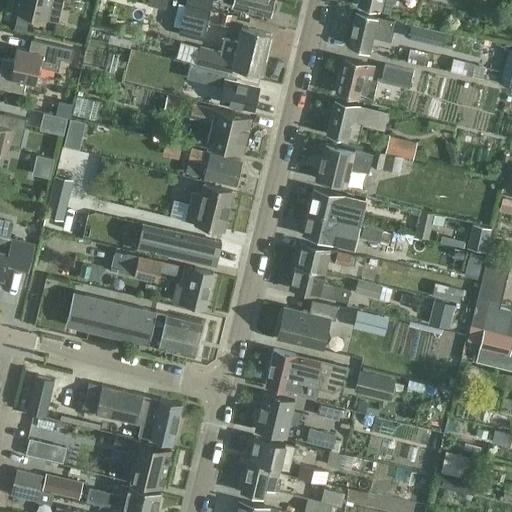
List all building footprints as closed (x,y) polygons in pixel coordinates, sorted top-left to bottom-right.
[(62,7),(63,0),(19,0),(17,11),(46,18),(49,4),(62,7)] [(108,0),(104,11),(116,15),(121,1),(117,0),(108,0)] [(147,0),(147,4),(166,9),(167,0),(147,0)] [(226,0),(233,2),(232,3),(269,12),(270,10),(272,11),(272,10),(273,10),(274,9),(274,8),(275,8),(275,7),(276,6),(276,5),(276,4),(276,3),(276,2),(276,1),(275,0),(226,0)] [(358,0),(358,2),(391,10),(393,0),(358,0)] [(202,39),(209,10),(185,5),(179,34),(202,39)] [(395,19),(387,18),(356,10),(348,44),(369,49),(372,37),(390,41),(392,31),(395,19)] [(222,13),(220,24),(227,25),(230,15),(222,13)] [(464,19),(462,21),(462,25),(465,28),(469,28),(471,25),(471,21),(468,18),(464,19)] [(411,23),(408,36),(425,40),(428,27),(411,23)] [(200,46),(200,47),(180,42),(176,57),(197,62),(197,61),(231,69),(233,65),(262,72),(272,33),(242,26),(238,41),(223,37),(220,51),(200,46)] [(1,62),(0,68),(0,86),(23,91),(26,80),(36,82),(39,65),(59,69),(61,57),(71,59),(74,47),(31,37),(29,49),(17,46),(15,58),(8,56),(6,63),(1,62)] [(423,51),(399,45),(395,59),(420,65),(423,51)] [(511,49),(509,49),(500,85),(511,87),(511,49)] [(373,99),(378,81),(372,79),(375,64),(345,57),(337,91),(373,99)] [(465,61),(462,73),(472,75),(474,63),(465,61)] [(415,70),(383,63),(379,81),(411,88),(415,70)] [(253,108),(259,85),(236,79),(237,75),(191,64),(188,75),(225,85),(221,100),(253,108)] [(168,96),(164,113),(177,116),(181,99),(168,96)] [(335,99),(327,132),(358,140),(361,124),(384,129),(389,112),(365,106),(335,99)] [(60,100),(57,114),(67,116),(69,117),(72,103),(60,100)] [(202,141),(207,142),(244,151),(252,116),(194,101),(191,115),(211,120),(207,138),(203,137),(202,141)] [(67,116),(57,114),(43,111),(39,127),(63,133),(67,116)] [(0,149),(8,152),(10,142),(22,145),(28,117),(5,112),(4,117),(0,116),(0,149)] [(417,141),(389,135),(386,152),(413,158),(417,141)] [(162,154),(179,158),(182,145),(165,141),(162,154)] [(382,166),(385,152),(373,149),(372,153),(360,151),(360,150),(355,148),(355,149),(324,142),(316,178),(346,185),(350,166),(362,169),(364,162),(382,166)] [(236,183),(242,159),(191,147),(188,159),(207,163),(204,175),(236,183)] [(386,152),(383,166),(399,170),(403,156),(386,152)] [(56,175),(45,216),(62,220),(73,180),(56,175)] [(190,202),(186,219),(196,222),(225,229),(234,191),(204,184),(202,193),(193,191),(190,202)] [(313,187),(308,210),(358,222),(360,223),(363,211),(363,209),(365,200),(313,187)] [(308,210),(303,232),(354,244),(357,235),(361,236),(368,238),(395,244),(398,233),(363,225),(363,223),(360,223),(358,222),(308,210)] [(420,210),(415,235),(429,238),(434,213),(420,210)] [(456,220),(454,231),(466,234),(469,223),(456,220)] [(142,223),(136,247),(168,254),(215,265),(221,241),(174,231),(142,223)] [(473,224),(467,248),(485,252),(490,228),(473,224)] [(0,274),(4,276),(7,264),(28,269),(34,242),(0,234),(0,274)] [(301,241),(295,263),(325,271),(327,261),(354,267),(357,255),(351,254),(301,241)] [(158,279),(163,259),(116,248),(111,267),(158,279)] [(477,278),(482,254),(469,251),(463,275),(477,278)] [(487,262),(484,274),(507,280),(510,268),(487,262)] [(325,271),(295,263),(290,286),(348,300),(350,288),(322,281),(325,271)] [(206,307),(214,271),(184,264),(180,282),(178,282),(173,299),(206,307)] [(505,292),(507,280),(484,274),(481,286),(505,292)] [(382,284),(358,278),(354,292),(379,298),(382,284)] [(462,289),(435,282),(432,296),(459,302),(462,289)] [(502,304),(505,292),(481,286),(472,325),(484,328),(490,301),(502,304)] [(390,287),(388,294),(400,297),(402,290),(390,287)] [(65,322),(160,345),(195,354),(203,321),(168,312),(168,313),(73,289),(65,322)] [(277,338),(322,348),(330,318),(335,319),(338,305),(312,299),(309,313),(285,307),(277,338)] [(511,309),(501,307),(502,304),(490,301),(484,328),(507,333),(511,311),(511,309)] [(357,309),(353,325),(369,329),(373,313),(357,309)] [(484,328),(479,346),(508,353),(511,338),(511,334),(507,333),(484,328)] [(274,348),(265,384),(303,393),(304,392),(317,395),(319,388),(333,391),(344,385),(348,366),(274,348)] [(396,377),(359,369),(354,390),(390,399),(396,377)] [(409,378),(407,386),(422,390),(424,382),(409,378)] [(84,400),(85,379),(78,379),(77,400),(84,400)] [(90,380),(84,406),(96,409),(96,411),(128,418),(136,420),(135,425),(141,426),(140,432),(173,440),(182,402),(160,397),(144,393),(102,383),(90,380)] [(293,409),(295,399),(264,391),(256,427),(287,435),(290,422),(298,424),(301,411),(293,409)] [(319,404),(316,414),(338,420),(341,409),(319,404)] [(478,426),(476,434),(486,437),(488,429),(478,426)] [(335,435),(309,427),(305,440),(332,448),(335,435)] [(115,432),(113,445),(129,449),(128,456),(133,457),(129,475),(132,476),(141,478),(163,483),(171,450),(140,442),(141,440),(132,438),(132,436),(115,432)] [(254,435),(248,459),(271,465),(269,473),(278,475),(279,468),(289,470),(294,446),(285,444),(285,443),(254,435)] [(473,457),(446,450),(441,471),(467,478),(473,457)] [(343,453),(340,468),(349,470),(353,455),(343,453)] [(277,480),(278,475),(269,473),(271,465),(248,459),(241,490),(263,495),(265,486),(279,490),(281,481),(277,480)] [(328,471),(300,464),(297,477),(325,483),(328,471)] [(43,475),(17,468),(11,494),(37,500),(43,475)] [(47,474),(43,490),(80,498),(84,483),(47,474)] [(335,498),(337,486),(316,483),(314,495),(335,498)] [(89,501),(113,507),(136,511),(155,511),(161,491),(129,484),(126,495),(107,491),(105,497),(90,494),(89,501)] [(308,496),(306,509),(319,511),(331,511),(333,502),(308,496)] [(239,499),(235,511),(268,511),(270,506),(239,499)]
